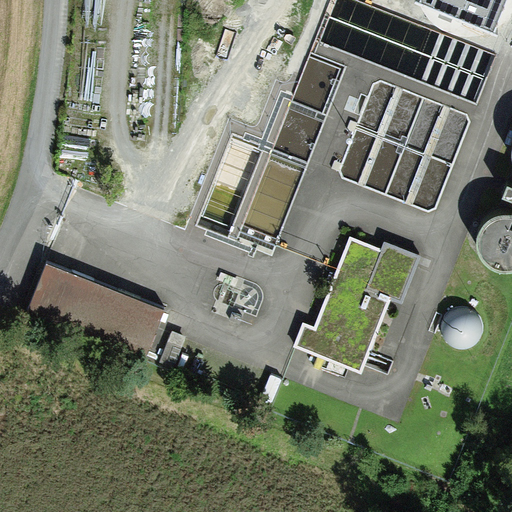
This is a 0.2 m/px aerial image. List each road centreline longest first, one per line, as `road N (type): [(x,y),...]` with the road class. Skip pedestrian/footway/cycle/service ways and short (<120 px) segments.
road 1 (unknown): [(26,183),(120,227),(210,323),(245,326),(269,308),(326,218),(343,209),(440,237),(511,61)]
road 2 (unclassified): [(52,0),(35,146),(0,248)]
